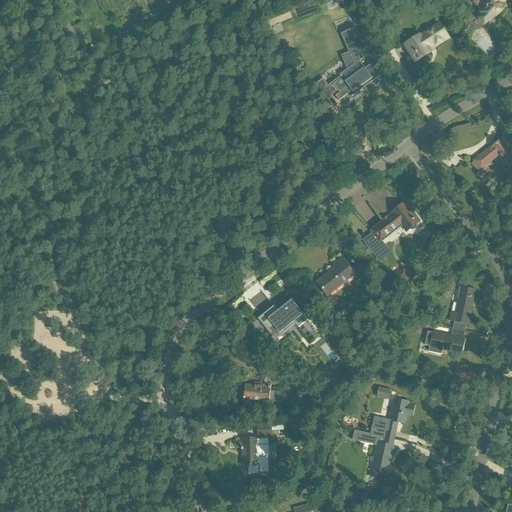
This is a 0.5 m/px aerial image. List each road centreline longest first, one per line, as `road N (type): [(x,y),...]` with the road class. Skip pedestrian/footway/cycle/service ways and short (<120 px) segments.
road 1 (unclassified): [(203,511),(169,400),(170,345),(185,321),(406,145)]
road 2 (residential): [(470,511),(508,302),(481,242),(406,145)]
road 3 (unclassified): [(406,145),(511,79)]
